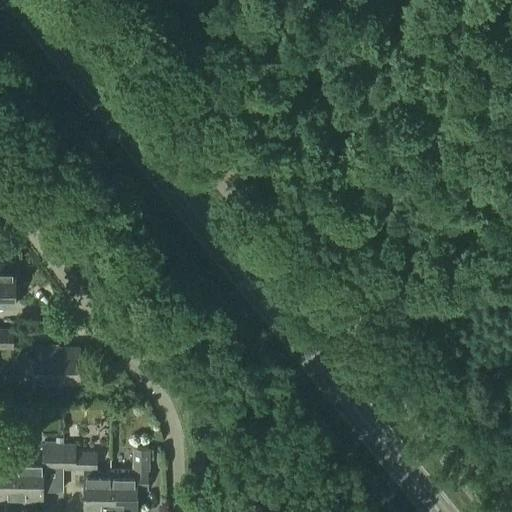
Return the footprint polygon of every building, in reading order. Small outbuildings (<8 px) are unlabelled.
[(0,264),(0,306),(14,306),(15,264),(0,264)] [(13,328),(0,327),(0,345),(13,346),(13,328)] [(35,346),(35,381),(79,382),(79,346),(35,346)] [(16,457),(16,500),(42,500),(42,468),(63,468),(63,443),(42,443),(42,457),(16,457)] [(63,443),(63,468),(74,468),(74,471),(84,471),(83,511),(110,511),(110,469),(96,469),(96,460),(92,460),(92,451),(75,450),(75,444),(63,443)] [(110,469),(110,511),(117,511),(135,511),(136,488),(148,488),(148,446),(134,446),(134,457),(110,457),(110,469)] [(0,499),(16,500),(16,457),(0,456),(0,499)] [(261,511),(261,503),(248,503),(248,511),(261,511)]
